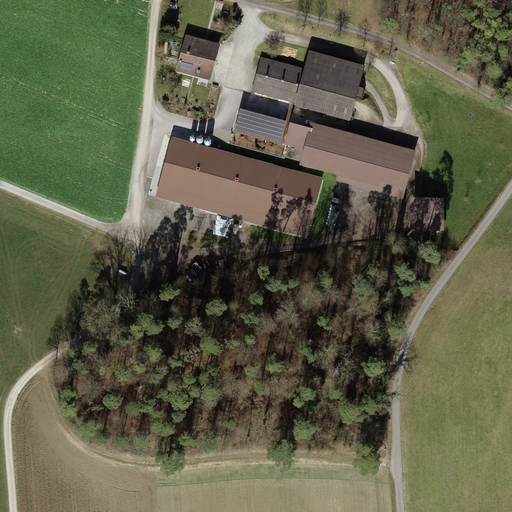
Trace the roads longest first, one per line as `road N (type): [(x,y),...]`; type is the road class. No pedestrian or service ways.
road 1 (track): [(402,511),(398,391),(408,339),(511,187)]
road 2 (track): [(16,511),(13,402),(138,291),(135,219)]
road 3 (track): [(240,0),(371,34),(511,106)]
road 4 (track): [(157,0),(135,219)]
road 5 (unknown): [(263,5),(217,128),(197,138),(144,126)]
road 6 (track): [(135,219),(103,227),(0,185)]
